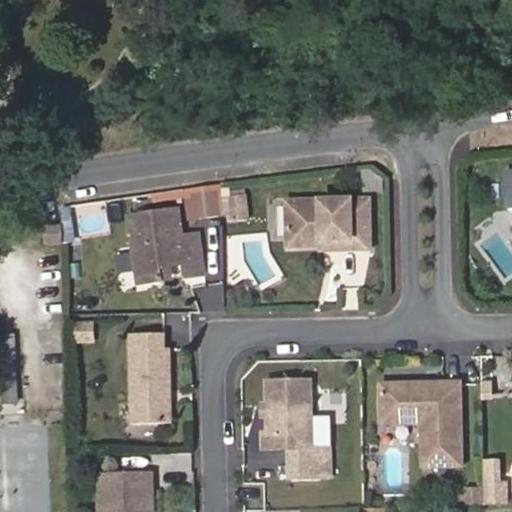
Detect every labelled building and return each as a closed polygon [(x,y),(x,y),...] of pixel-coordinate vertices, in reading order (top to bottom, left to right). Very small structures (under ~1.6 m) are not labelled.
[(223,216),(222,192),(194,196),(197,220),(223,216)] [(249,201),(234,201),(234,222),(249,222),(249,201)] [(370,206),(289,208),(289,246),(304,246),(330,246),(330,256),(371,254),(370,206)] [(133,222),(140,289),(164,285),(162,271),(184,268),(186,282),(205,280),(199,240),(184,242),(181,215),(133,222)] [(249,231),(249,222),(234,222),(235,231),(249,231)] [(65,248),(65,232),(47,232),(47,248),(65,248)] [(330,246),(304,246),(308,250),(322,250),(323,256),(330,256),(330,246)] [(184,268),(162,271),(164,285),(186,282),(184,268)] [(91,345),(92,321),(70,321),(70,344),(91,345)] [(0,403),(17,403),(13,336),(0,336),(0,403)] [(162,338),(128,338),(129,428),(168,427),(168,403),(163,399),(163,394),(168,394),(167,353),(162,353),(162,338)] [(311,382),(267,382),(267,400),(267,418),(268,433),(261,433),(261,450),(288,450),(288,480),(318,480),(318,450),(313,450),(311,382)] [(411,384),(381,384),(381,425),(422,425),(423,469),(461,468),(460,384),(426,384),(423,388),(413,388),(411,384)] [(480,503),(501,505),(503,472),(483,471),(480,503)] [(147,511),(147,475),(96,475),(95,511),(147,511)]
